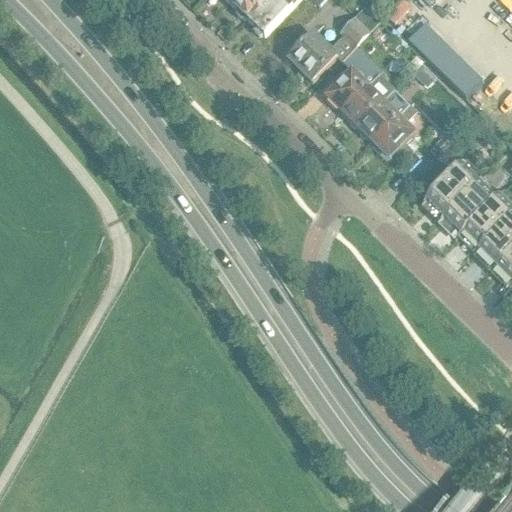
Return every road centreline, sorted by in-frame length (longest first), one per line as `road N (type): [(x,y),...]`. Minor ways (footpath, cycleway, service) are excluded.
road 1 (secondary): [(2,0),(152,163),(341,434),(408,511)]
road 2 (secondary): [(440,511),(359,421),(171,144),(48,0)]
road 3 (residential): [(511,356),(145,1)]
